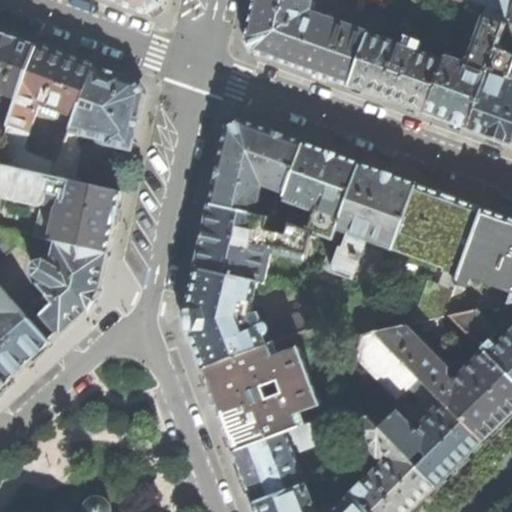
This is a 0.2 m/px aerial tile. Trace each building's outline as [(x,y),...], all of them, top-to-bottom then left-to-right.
[(163,0),(113,0),(149,13),(162,6),(163,0)] [(255,0),(248,39),(254,52),(299,68),(350,86),(368,35),(308,12),(310,0),(255,0)] [(445,121),(468,129),(511,8),(511,0),(471,0),(489,7),(470,59),(470,60),(463,64),(445,57),(443,61),(424,114),(445,121)] [(495,139),(511,145),(511,75),(511,73),(511,70),(511,8),(468,129),(495,139)] [(5,35),(0,32),(0,92),(17,99),(37,47),(5,35)] [(382,98),(424,114),(443,61),(368,35),(350,86),(382,98)] [(65,57),(37,47),(17,99),(0,145),(0,166),(54,178),(58,164),(29,154),(26,148),(39,107),(44,104),(75,117),(93,67),(65,57)] [(136,83),(93,67),(75,117),(58,164),(54,178),(69,181),(71,169),(77,166),(81,150),(77,145),(79,134),(108,140),(107,144),(130,150),(137,121),(143,96),(136,83)] [(220,163),(211,205),(255,215),(261,186),(267,182),(287,190),(304,144),(279,135),(241,121),(228,128),(220,163)] [(329,153),(304,144),(287,190),(285,198),(313,207),(316,201),(322,204),(312,232),(333,240),(340,220),(361,164),(329,153)] [(387,174),(361,164),(340,220),(353,225),(344,248),(341,247),(332,272),(352,279),(367,239),(393,250),(394,248),(417,185),(387,174)] [(114,224),(121,193),(69,181),(54,178),(0,166),(0,196),(41,206),(46,202),(50,189),(60,191),(48,239),(56,241),(108,252),(114,224)] [(448,196),(417,185),(394,248),(446,267),(445,270),(459,275),(483,209),(448,196)] [(204,233),(197,268),(259,282),(265,284),(272,251),(307,258),(312,232),(289,224),(287,234),(267,230),(269,218),(255,215),(211,205),(204,233)] [(511,219),(483,209),(459,275),(455,286),(466,290),(472,276),(511,291),(511,293),(509,304),(511,302),(511,219)] [(0,260),(30,235),(0,228),(0,260)] [(97,302),(108,252),(56,241),(50,264),(43,261),(35,262),(32,268),(35,275),(43,280),(37,285),(45,294),(24,314),(51,344),(77,320),(97,302)] [(196,349),(204,369),(274,344),(326,324),(319,308),(307,313),(307,312),(301,312),(295,314),(292,316),(288,319),(288,320),(268,327),(267,325),(266,324),(263,323),(260,323),(258,324),(256,326),(252,318),(252,311),(259,282),(197,268),(185,321),(196,349)] [(445,270),(439,284),(454,290),(455,286),(459,275),(445,270)] [(431,281),(415,324),(443,318),(454,290),(439,284),(431,281)] [(0,389),(4,385),(51,344),(24,314),(0,287),(0,389)] [(511,332),(497,347),(490,340),(495,335),(496,333),(475,311),(451,316),(485,351),(511,378),(511,332)] [(511,412),(511,378),(485,351),(454,383),(447,376),(447,368),(405,326),(375,333),(420,378),(444,402),(482,442),(511,412)] [(410,389),(420,378),(375,333),(362,336),(358,357),(399,399),(410,389)] [(220,413),(234,451),(304,425),(299,412),(320,404),(299,349),(278,356),(274,344),(204,369),(220,413)] [(410,389),(434,412),(444,402),(420,378),(410,389)] [(461,463),(482,442),(444,402),(434,412),(416,431),(397,412),(388,421),(376,410),(368,417),(436,487),(461,463)] [(411,511),(414,509),(436,487),(368,417),(354,432),(378,457),(383,457),(385,455),(388,459),(352,494),(369,511),(411,511)] [(244,478),(254,503),(306,484),(294,454),(323,443),(315,421),(304,425),(234,451),(244,478)] [(254,503),(257,511),(369,511),(352,494),(333,511),(316,511),(306,484),(254,503)] [(112,511),(112,505),(109,500),(104,496),(98,495),(93,495),(88,497),(85,501),(82,505),(82,510),(81,511),(75,511),(72,510),(69,509),(65,509),(61,510),(57,511),(112,511)]
